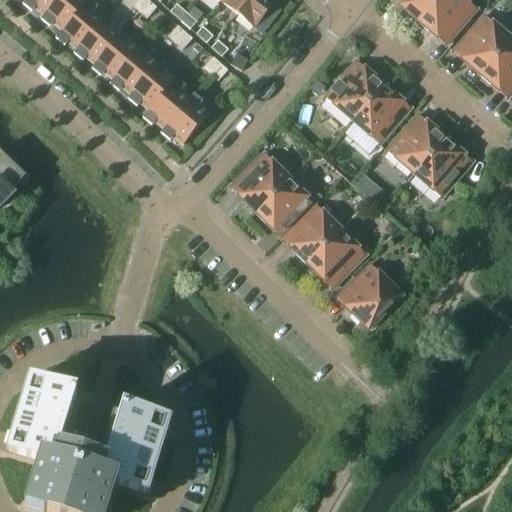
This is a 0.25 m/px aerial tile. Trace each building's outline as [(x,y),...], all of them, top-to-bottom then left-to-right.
[(43,18),(57,0),(26,0),(25,2),(22,6),(31,14),(34,10),(43,18)] [(61,33),(87,2),(85,0),(57,0),(43,18),(40,22),(49,29),(52,25),(61,33)] [(139,14),(148,3),(144,0),(138,0),(132,8),(139,14)] [(237,16),(249,0),(223,0),(221,4),(237,16)] [(273,0),(249,0),(237,16),(253,30),(261,36),(279,13),(271,6),(275,2),(273,0)] [(438,0),(390,0),(390,1),(417,24),(438,0)] [(462,0),(438,0),(417,24),(444,48),(476,11),(462,0)] [(76,52),(102,21),(93,13),(96,9),(87,1),(87,2),(61,33),(57,36),(58,36),(54,41),(63,48),(67,44),(76,52)] [(148,3),(139,14),(146,20),(155,10),(148,3)] [(179,23),(186,15),(176,6),(169,14),(179,23)] [(186,15),(179,23),(189,31),(196,24),(186,15)] [(94,67),(120,36),(111,28),(115,24),(105,17),(102,21),(76,52),(72,56),(82,63),(85,59),(94,67)] [(479,78),(510,41),(483,18),(452,54),(479,78)] [(174,45),(184,34),(177,28),(167,39),(174,45)] [(202,29),(195,36),(205,46),(212,38),(202,29)] [(112,82),(138,51),(129,44),(133,40),(124,32),(120,36),(94,67),(91,71),(100,79),(103,75),(112,82)] [(184,34),(174,45),(181,52),(191,41),(184,34)] [(511,42),(510,41),(479,78),(506,101),(511,94),(511,42)] [(217,42),(210,50),(220,59),(227,52),(217,42)] [(130,97),(156,66),(147,59),(151,55),(142,47),(138,51),(112,82),(109,86),(118,94),(121,90),(130,97)] [(229,67),(241,73),(247,62),(236,56),(229,67)] [(210,77),(219,66),(212,60),(203,70),(210,77)] [(145,116),(174,81),(165,74),(169,70),(160,62),(156,66),(130,97),(127,101),(136,109),(139,105),(148,112),(145,116)] [(382,87),(372,78),(355,64),(324,100),(351,124),(382,87)] [(219,66),(210,77),(217,83),(227,73),(219,66)] [(163,131),(189,100),(180,93),(184,89),(175,81),(174,81),(145,116),(142,120),(151,128),(154,124),(163,131)] [(382,87),(351,124),(378,147),(410,111),(382,87)] [(193,97),(189,100),(163,131),(160,135),(169,143),(172,139),(182,148),(208,117),(198,108),(202,104),(193,97)] [(386,153),(413,177),(444,141),(417,117),(386,153)] [(440,200),(472,164),(444,141),(413,177),(440,200)] [(0,208),(11,197),(9,195),(19,185),(27,176),(16,165),(13,169),(0,155),(0,208)] [(289,181),(288,181),(263,156),(229,190),(255,215),(289,181)] [(329,171),(325,175),(325,183),(330,188),(338,179),(329,171)] [(280,241),(314,207),(321,200),(296,174),(288,181),(289,181),(255,215),(280,241)] [(359,180),(353,186),(363,195),(369,189),(359,180)] [(305,266),(339,232),(314,207),(280,241),(305,266)] [(386,229),(386,233),(390,237),(395,232),(390,226),(386,229)] [(339,232),(305,266),(331,291),(365,257),(339,232)] [(399,233),(391,240),(396,246),(401,246),(406,240),(399,233)] [(335,301),(351,316),(367,333),(401,299),(369,267),(335,301)] [(60,445),(75,396),(30,382),(8,454),(41,464),(40,465),(29,502),(44,507),(42,511),(104,511),(112,486),(145,495),(166,424),(121,410),(106,459),(93,455),(95,449),(75,443),(73,449),(60,445)]
